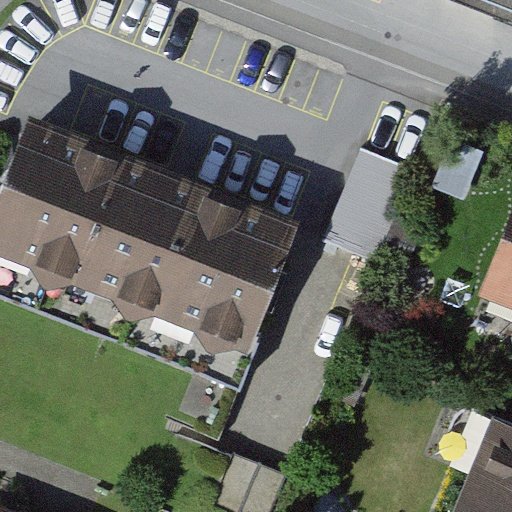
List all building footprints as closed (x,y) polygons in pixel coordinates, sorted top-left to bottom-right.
[(511,0),(453,0),(511,23),(511,0)] [(296,228),(31,129),(0,211),(0,298),(235,387),(296,228)] [(358,142),(331,239),(382,252),(408,155),(358,142)] [(511,254),(497,289),(511,295),(511,254)] [(511,511),(511,413),(505,411),(463,511),(511,511)]
